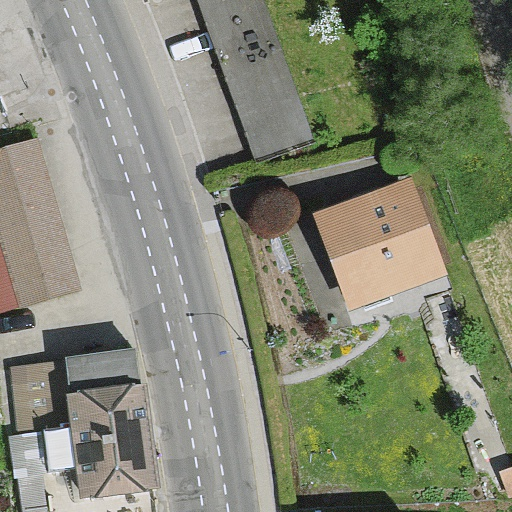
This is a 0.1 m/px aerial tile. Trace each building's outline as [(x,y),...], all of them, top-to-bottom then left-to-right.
[(263,0),(199,0),(257,163),(314,143),(263,0)] [(82,291),(38,138),(0,149),(0,242),(19,309),(82,291)] [(411,177),(313,214),(349,311),(447,274),(411,177)] [(0,314),(19,309),(0,242),(0,314)] [(73,396),(68,396),(71,424),(80,499),(157,491),(145,388),(139,389),(134,350),(69,358),(73,396)] [(73,396),(69,358),(9,365),(17,430),(71,424),(68,396),(73,396)] [(22,511),(46,511),(42,475),(46,474),(41,432),(8,437),(13,480),(18,479),(22,511)] [(511,468),(500,474),(508,494),(511,492),(511,468)]
